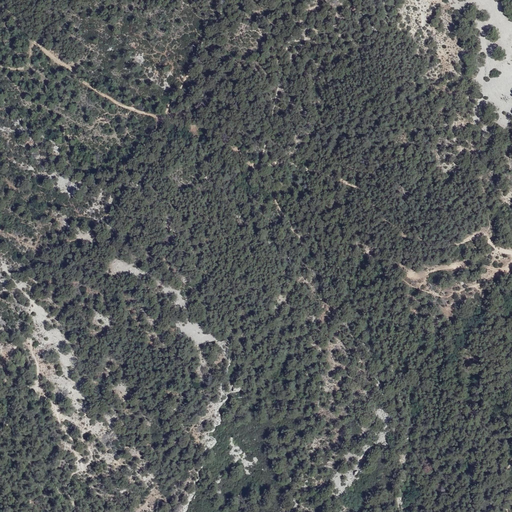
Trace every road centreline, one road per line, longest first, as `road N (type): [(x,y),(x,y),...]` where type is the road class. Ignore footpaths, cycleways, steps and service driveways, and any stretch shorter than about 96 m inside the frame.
road 1 (track): [(511,252),(494,245),(486,230),(455,244),(422,239),(365,186),(302,168),(273,170)]
road 2 (track): [(0,66),(27,66),(33,43),(107,97),(165,118)]
road 3 (track): [(165,118),(208,128),(247,162),(273,170)]
